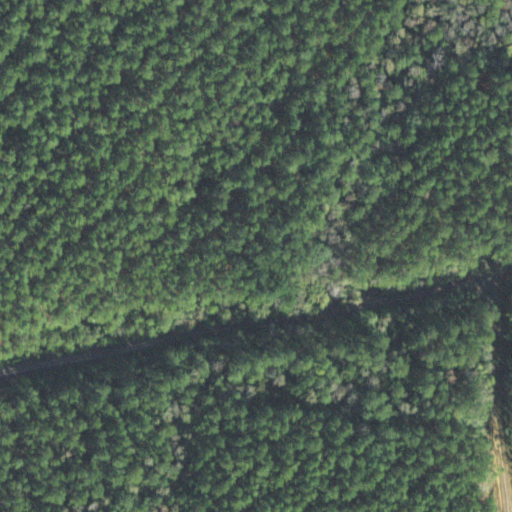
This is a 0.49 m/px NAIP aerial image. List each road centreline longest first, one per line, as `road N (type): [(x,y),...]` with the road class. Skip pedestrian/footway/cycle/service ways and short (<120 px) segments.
road 1 (residential): [(481,287),(0,369)]
road 2 (residential): [(505,511),(473,218),(511,190)]
